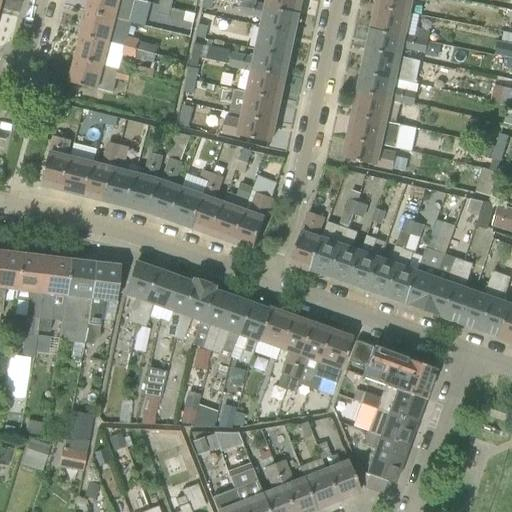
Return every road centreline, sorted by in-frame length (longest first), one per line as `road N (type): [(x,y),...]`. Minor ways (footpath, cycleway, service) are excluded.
road 1 (residential): [(267,281),(294,207),(339,0)]
road 2 (residential): [(267,281),(143,237),(0,205)]
road 3 (residential): [(463,350),(267,281)]
road 4 (residential): [(406,511),(463,350)]
